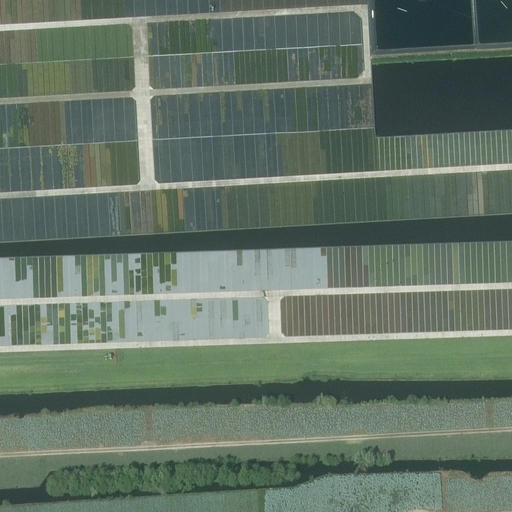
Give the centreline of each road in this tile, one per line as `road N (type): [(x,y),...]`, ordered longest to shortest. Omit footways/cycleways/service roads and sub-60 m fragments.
road 1 (track): [(0,102),(366,80),(362,8),(0,29)]
road 2 (track): [(0,196),(511,165)]
road 3 (track): [(511,428),(0,455)]
road 4 (track): [(0,370),(511,351)]
road 5 (track): [(138,21),(147,187)]
